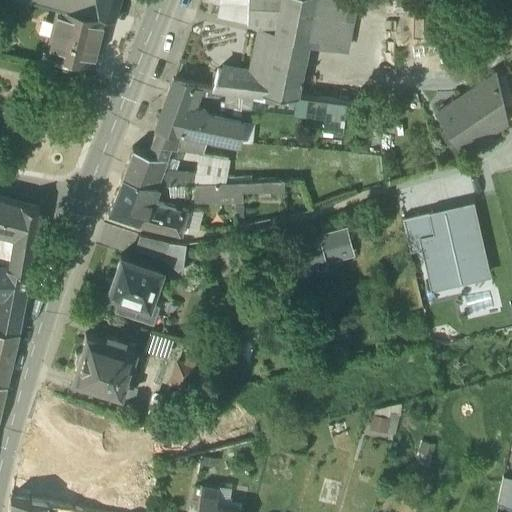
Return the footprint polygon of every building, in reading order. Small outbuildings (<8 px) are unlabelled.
[(33,0),(34,0),(60,7),(103,18),(113,20),(118,1),(111,0),(33,0)] [(280,0),(279,7),(274,30),(307,38),(315,0),(280,0)] [(315,0),(307,38),(339,42),(347,0),(315,0)] [(279,7),(247,6),(246,24),(259,27),(274,30),(279,7)] [(103,18),(60,7),(58,21),(99,32),(103,18)] [(99,32),(58,21),(57,23),(60,24),(57,36),(49,34),(45,51),(88,62),(91,47),(95,48),(99,32)] [(274,30),(259,27),(249,75),(264,77),(262,92),(295,96),(295,95),(299,78),(307,38),(274,30)] [(249,75),(219,71),(213,88),(226,90),(252,93),(261,94),(262,92),(264,77),(249,75)] [(464,94),(436,113),(447,130),(453,126),(466,146),(498,124),(490,113),(500,106),(493,78),(465,96),(464,94)] [(212,87),(173,79),(155,129),(156,128),(175,135),(176,132),(198,136),(205,115),(206,112),(194,109),(200,87),(211,89),(212,87)] [(252,93),(226,90),(224,107),(250,110),(252,93)] [(240,123),(205,115),(198,136),(206,137),(225,140),(237,142),(240,123)] [(155,129),(147,152),(133,149),(121,177),(151,184),(175,184),(178,184),(178,177),(179,174),(156,170),(166,142),(202,151),(206,137),(198,136),(176,132),(175,135),(156,128),(155,129)] [(218,168),(199,165),(196,175),(195,181),(196,181),(214,181),(218,168)] [(196,175),(188,174),(187,184),(194,183),(195,181),(196,175)] [(151,184),(121,177),(115,191),(108,212),(137,221),(173,230),(178,207),(145,199),(151,184)] [(194,183),(190,195),(190,204),(240,205),(241,194),(283,193),(283,180),(214,181),(196,181),(195,181),(194,183)] [(38,208),(0,197),(0,230),(15,234),(34,239),(38,208)] [(472,204),(433,213),(440,247),(423,251),(431,290),(488,278),(472,204)] [(189,210),(178,207),(173,230),(184,230),(185,225),(188,212),(189,210)] [(188,212),(185,225),(190,227),(194,213),(188,212)] [(410,253),(423,251),(440,247),(433,213),(402,220),(410,253)] [(318,242),(300,248),(304,269),(324,264),(324,261),(349,254),(343,229),(317,237),(318,242)] [(34,239),(15,234),(11,256),(8,267),(29,270),(34,239)] [(170,241),(138,234),(134,249),(162,261),(178,273),(182,272),(185,243),(170,241)] [(11,256),(0,254),(0,265),(8,267),(11,256)] [(159,270),(120,256),(107,292),(117,296),(112,309),(147,322),(153,306),(147,304),(159,270)] [(28,271),(0,268),(0,293),(4,294),(24,293),(28,271)] [(24,293),(4,294),(1,310),(21,310),(24,293)] [(21,310),(1,310),(0,313),(0,330),(17,332),(21,310)] [(0,330),(0,360),(10,362),(17,332),(0,330)] [(103,339),(86,334),(81,349),(76,351),(73,358),(76,363),(71,378),(90,384),(91,386),(91,388),(93,389),(95,390),(97,390),(99,389),(100,388),(119,394),(122,383),(128,385),(135,362),(130,360),(133,349),(116,343),(118,337),(105,332),(103,339)] [(185,359),(183,365),(176,363),(165,398),(187,405),(193,403),(194,399),(190,398),(192,391),(189,390),(192,382),(188,380),(194,362),(185,359)] [(10,362),(0,360),(0,383),(6,384),(10,362)] [(376,403),(376,426),(401,426),(401,403),(376,403)] [(166,460),(267,434),(263,417),(162,442),(166,460)] [(328,428),(331,441),(346,438),(342,424),(328,428)] [(37,465),(47,435),(28,430),(19,460),(37,465)] [(119,511),(129,465),(94,457),(87,488),(82,511),(85,511),(119,511)] [(149,511),(155,470),(129,465),(119,511),(149,511)] [(69,494),(51,491),(52,482),(15,475),(10,499),(45,503),(71,509),(74,495),(69,494)] [(511,504),(511,476),(500,476),(498,503),(511,504)] [(239,511),(240,508),(215,503),(218,485),(200,482),(194,511),(239,511)] [(87,488),(76,485),(75,490),(74,495),(71,509),(82,511),(87,488)] [(43,511),(45,503),(10,499),(8,511),(43,511)]
